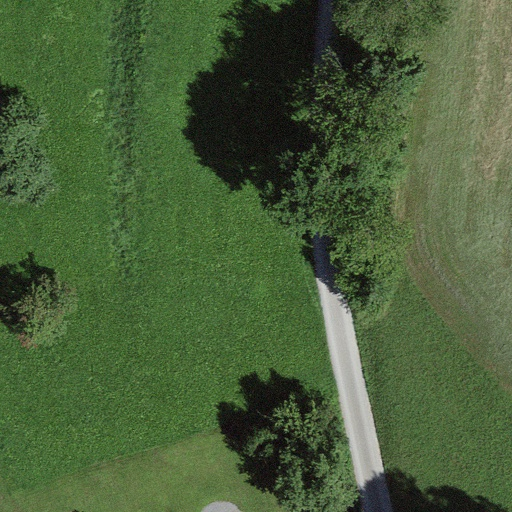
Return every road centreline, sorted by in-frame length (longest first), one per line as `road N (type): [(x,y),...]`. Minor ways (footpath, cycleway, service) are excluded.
road 1 (residential): [(391,511),(323,255)]
road 2 (track): [(323,255),(346,0)]
